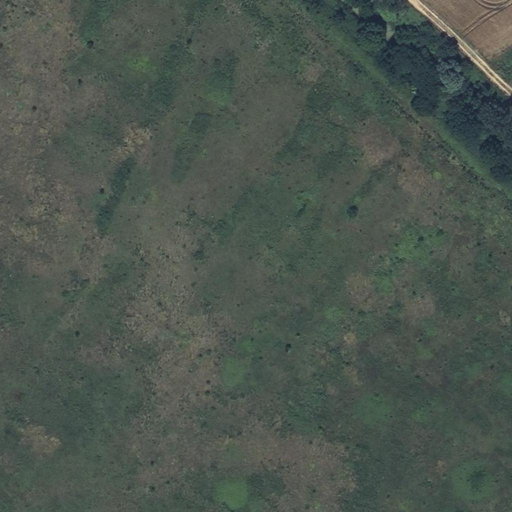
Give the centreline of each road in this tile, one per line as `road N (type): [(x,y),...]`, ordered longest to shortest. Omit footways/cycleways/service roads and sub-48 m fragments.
road 1 (track): [(287,0),(511,201)]
road 2 (track): [(405,0),(511,94)]
